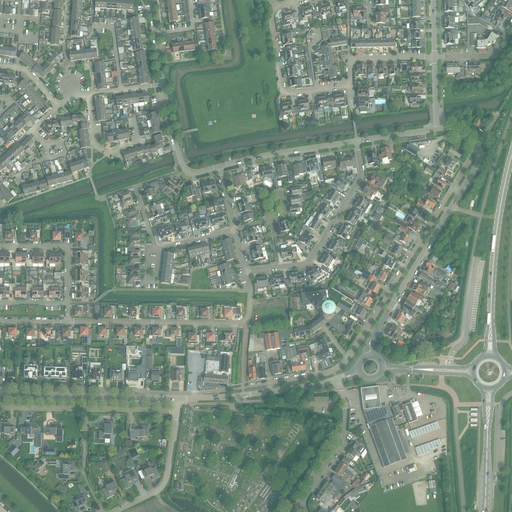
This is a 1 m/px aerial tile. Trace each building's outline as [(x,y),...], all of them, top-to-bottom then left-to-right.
[(54,9),(62,9),(62,4),(61,3),(61,0),(53,0),(54,2),(55,2),(54,9)] [(338,8),(335,8),(337,14),(347,12),(347,0),(344,0),(343,0),(342,0),(341,0),(337,1),(338,8)] [(378,10),(389,10),(389,5),(385,5),(385,1),(385,0),(375,0),(375,6),(378,6),(378,10)] [(471,11),(476,8),(474,6),(477,4),(473,0),(466,0),(467,1),(465,3),(468,6),(471,11)] [(510,12),(511,8),(511,6),(504,2),(503,4),(502,4),(500,4),(499,5),(500,6),(498,8),(504,11),(505,9),(510,12)] [(329,3),(324,5),(326,14),(331,13),(332,15),(335,15),(333,8),(331,9),(329,3)] [(199,15),(209,13),(208,8),(210,8),(210,5),(203,6),(204,9),(199,9),(199,15)] [(321,16),(326,14),(324,5),(319,6),(320,12),(317,13),(319,19),(322,18),(321,16)] [(313,18),(316,17),(315,11),(312,12),(311,6),(305,8),(308,17),(313,16),(313,18)] [(456,7),(454,7),(444,7),(444,12),(450,12),(450,15),(457,15),(456,7)] [(299,15),(300,22),(304,21),(303,18),(308,17),(305,8),(300,9),(302,15),(299,15)] [(504,11),(498,8),(497,11),(498,12),(496,16),(504,21),(507,17),(502,14),(504,11)] [(375,13),(375,19),(385,19),(385,14),(389,14),(389,10),(378,10),(378,13),(375,13)] [(293,11),(287,12),(290,22),(295,21),(295,23),(298,22),(296,11),(293,12),(293,11)] [(282,26),(285,26),(291,24),(290,22),(287,12),(282,14),(284,20),(281,20),(282,26)] [(209,13),(199,15),(200,20),(205,19),(206,22),(212,21),(211,16),(210,16),(209,13)] [(444,18),(445,23),(455,23),(455,18),(457,18),(457,15),(450,15),(450,18),(444,18)] [(499,29),(501,26),(504,21),(496,16),(495,15),(492,20),(491,19),(487,18),(485,21),(486,21),(489,23),(491,24),(489,27),(492,29),(494,30),(496,27),(499,29)] [(178,22),(177,17),(177,16),(168,17),(169,23),(173,22),(173,24),(175,24),(175,22),(178,22)] [(379,28),(384,28),(389,28),(389,24),(385,24),(385,19),(375,19),(375,24),(379,24),(379,28)] [(410,24),(411,30),(415,30),(420,30),(420,23),(415,23),(415,20),(409,21),(409,24),(410,24)] [(450,29),(451,31),(457,31),(457,28),(455,28),(455,23),(445,23),(445,29),(450,29)] [(282,40),(292,39),(291,34),(294,33),(293,30),(287,31),(287,34),(281,35),(282,40)] [(408,30),(408,39),(416,39),(421,39),(421,33),(415,33),(415,30),(411,30),(408,30)] [(455,40),(458,40),(458,34),(457,34),(457,31),(451,31),(451,34),(445,34),(445,40),(455,40)] [(488,46),(491,45),(492,42),(494,44),(499,36),(493,33),(488,40),(485,42),(476,42),(476,46),(476,49),(485,49),(485,46),(488,46)] [(289,48),(296,47),(295,43),(293,44),(292,39),(282,40),(283,46),(289,45),(289,48)] [(416,42),(416,39),(408,39),(408,42),(411,42),(411,48),(421,48),(421,42),(416,42)] [(457,48),(457,45),(455,45),(455,40),(445,40),(445,45),(451,45),(451,48),(457,48)] [(194,42),(189,43),(188,43),(189,51),(195,51),(194,47),(196,47),(196,44),(194,45),(194,42)] [(173,54),(179,53),(178,44),(177,44),(172,45),(172,48),(170,48),(171,50),(173,50),(173,54)] [(207,46),(208,51),(211,51),(211,53),(214,52),(213,51),(217,50),(216,45),(207,46)] [(318,53),(331,51),(331,48),(330,48),(330,45),(327,45),(327,46),(321,47),(321,51),(318,51),(318,53)] [(285,57),(295,55),(294,50),(296,50),(296,47),(289,48),(290,50),(284,51),(285,57)] [(19,58),(23,62),(28,56),(24,52),(22,55),(19,58)] [(51,58),(57,63),(61,59),(57,56),(55,54),(53,56),(51,58)] [(295,60),(295,55),(285,57),(286,62),(291,61),(292,64),(298,63),(298,60),(295,60)] [(28,56),(23,62),(27,66),(32,60),(28,56)] [(47,62),(50,64),(53,67),(57,63),(51,58),(47,62)] [(27,66),(31,69),(36,63),(32,60),(27,66)] [(301,70),(300,63),(298,63),(292,64),(287,65),(288,67),(286,68),(287,73),(300,71),(301,71),(301,70)] [(465,68),(465,78),(470,77),(470,71),(480,71),(480,63),(469,63),(469,68),(465,68)] [(36,67),(32,71),(37,74),(37,73),(43,79),(48,73),(49,74),(53,69),(49,66),(47,64),(42,69),(37,65),(36,67)] [(409,70),(409,74),(416,74),(416,71),(421,71),(421,64),(411,65),(411,70),(409,70)] [(362,77),(363,77),(363,79),(366,79),(366,77),(366,70),(363,70),(363,65),(357,66),(357,76),(362,75),(362,77)] [(374,65),(368,65),(368,70),(368,75),(368,79),(372,79),(374,82),(377,82),(377,77),(377,70),(374,70),(374,65)] [(378,65),(378,70),(378,75),(384,75),(384,77),(388,77),(387,69),(384,69),(384,65),(378,65)] [(389,65),(389,70),(389,75),(395,75),(395,77),(398,77),(398,69),(395,69),(395,65),(389,65)] [(459,80),(459,79),(464,78),(464,71),(460,71),(460,65),(447,65),(447,73),(458,73),(458,76),(457,77),(456,77),(456,78),(456,79),(457,80),(459,80)] [(294,80),(298,80),(301,79),(300,71),(287,73),(288,78),(294,77),(294,80)] [(416,74),(409,74),(409,78),(411,77),(411,83),(412,83),(412,84),(409,84),(416,84),(416,83),(421,83),(421,77),(416,77),(416,74)] [(17,85),(18,82),(15,82),(15,76),(10,75),(9,84),(14,85),(17,85)] [(18,86),(22,90),(28,84),(25,80),(20,85),(18,82),(17,85),(18,86)] [(299,85),(298,80),(294,80),(289,81),(290,87),(296,86),(296,89),(303,88),(302,85),(299,85)] [(22,90),(25,94),(32,88),(28,84),(22,90)] [(410,94),(411,94),(422,93),(422,87),(416,87),(416,84),(409,84),(409,87),(408,88),(408,90),(408,92),(408,93),(410,94)] [(25,94),(29,98),(35,92),(32,88),(25,94)] [(369,88),(368,88),(367,88),(363,88),(357,88),(357,97),(370,97),(369,91),(374,91),(374,88),(369,88)] [(32,102),(39,96),(35,92),(29,98),(32,102)] [(345,104),(345,106),(348,106),(347,99),(344,100),(343,94),(338,95),(340,105),(345,104)] [(95,100),(96,106),(104,105),(104,99),(106,99),(105,95),(96,96),(97,100),(95,100)] [(340,105),(338,95),(333,96),(334,101),(331,102),(332,108),(335,108),(335,106),(340,105)] [(410,104),(420,104),(420,98),(414,98),(414,95),(408,95),(408,98),(410,98),(410,104)] [(36,106),(43,100),(39,96),(32,102),(36,106)] [(317,104),(315,104),(316,111),(319,110),(318,108),(323,108),(322,97),(316,98),(317,104)] [(327,97),(322,97),(323,108),(324,108),(324,110),(332,108),(331,102),(328,102),(327,97)] [(363,102),(357,102),(358,108),(360,108),(360,112),(367,112),(367,109),(371,109),(372,108),(372,104),(371,103),(368,103),(368,102),(369,102),(369,98),(363,99),(363,102)] [(43,100),(36,106),(40,110),(46,104),(43,100)] [(298,107),(295,107),(296,114),(304,113),(302,100),(297,101),(298,107)] [(302,100),(304,113),(313,111),(312,105),(309,105),(308,100),(302,100)] [(293,114),(296,114),(295,107),(292,108),(291,102),(286,103),(288,113),(293,112),(293,114)] [(288,116),(288,113),(286,103),(281,104),(282,110),(279,110),(280,119),(283,118),(283,116),(288,116)] [(40,110),(40,111),(43,114),(50,109),(46,104),(40,110)] [(148,121),(150,121),(159,119),(158,117),(156,117),(156,113),(147,115),(148,121)] [(27,125),(31,121),(25,114),(21,118),(27,125)] [(478,128),(482,121),(474,116),(470,123),(467,121),(465,124),(470,127),(472,124),(478,128)] [(17,122),(23,128),(27,125),(21,118),(17,122)] [(150,121),(152,127),(160,126),(160,123),(158,124),(157,120),(159,119),(150,121)] [(46,135),(51,134),(50,131),(54,131),(52,121),(47,122),(47,123),(41,129),(46,135)] [(19,132),(23,128),(17,122),(13,125),(19,132)] [(19,132),(13,125),(10,123),(6,126),(9,129),(15,136),(19,132)] [(160,126),(152,127),(152,130),(150,131),(151,135),(161,132),(161,130),(159,130),(158,126),(160,126)] [(11,139),(15,136),(9,129),(8,129),(5,132),(11,139)] [(105,144),(114,142),(112,134),(107,135),(106,133),(103,134),(103,135),(105,144)] [(154,137),(156,144),(163,142),(161,137),(163,137),(162,135),(154,137)] [(29,138),(24,142),(30,148),(35,144),(29,138)] [(24,142),(20,146),(24,151),(26,152),(30,148),(24,142)] [(164,144),(163,142),(156,144),(155,144),(155,146),(157,151),(161,149),(162,153),(165,152),(162,144),(164,144)] [(24,151),(20,146),(19,144),(14,148),(20,155),(24,151)] [(409,144),(407,148),(405,150),(415,157),(419,150),(409,144)] [(144,154),(144,155),(151,153),(148,146),(144,148),(144,146),(142,147),(144,154)] [(151,146),(148,146),(151,153),(151,155),(158,152),(157,151),(155,146),(151,147),(151,146)] [(144,154),(142,147),(137,149),(137,147),(135,148),(135,150),(138,156),(144,154)] [(14,148),(10,152),(15,159),(20,155),(14,148)] [(380,149),(381,154),(381,155),(379,155),(380,160),(382,159),(382,162),(383,163),(384,164),(385,164),(389,163),(388,160),(391,160),(390,154),(390,148),(380,149)] [(128,150),(129,152),(131,158),(133,158),(134,161),(139,159),(138,156),(135,150),(131,151),(131,149),(128,150)] [(10,152),(5,156),(11,163),(15,159),(10,152)] [(122,153),(125,161),(124,161),(125,166),(127,165),(126,160),(127,160),(128,162),(132,161),(131,158),(129,152),(125,153),(124,152),(122,153)] [(376,153),(373,154),(367,155),(367,157),(364,157),(365,165),(374,164),(374,167),(378,167),(376,159),(376,153)] [(449,153),(447,155),(449,156),(448,158),(445,162),(447,162),(445,166),(447,167),(451,170),(455,163),(451,160),(452,158),(452,159),(454,156),(449,153)] [(1,160),(6,167),(11,163),(5,156),(1,160)] [(338,160),(339,166),(340,168),(353,166),(353,169),(357,169),(355,159),(352,160),(352,158),(344,159),(344,156),(339,157),(339,160),(338,160)] [(322,160),(323,165),(324,169),(330,167),(331,169),(336,168),(334,157),(329,158),(329,159),(322,160)] [(80,161),(83,170),(89,168),(86,159),(80,161)] [(309,161),(306,162),(307,167),(307,168),(308,172),(309,173),(310,172),(310,173),(318,172),(318,173),(318,175),(318,176),(318,177),(320,177),(320,181),(321,181),(323,181),(322,172),(321,167),(321,165),(317,166),(317,160),(309,161)] [(80,161),(75,163),(78,171),(83,170),(80,161)] [(293,165),(294,172),(294,175),(295,177),(299,176),(299,175),(303,174),(306,173),(305,162),(301,162),(302,164),(293,165)] [(75,163),(69,165),(72,173),(78,171),(75,163)] [(292,182),(291,172),(287,173),(286,165),(277,166),(278,174),(279,178),(287,176),(288,183),(292,182)] [(425,170),(431,175),(434,170),(427,166),(425,170)] [(266,168),(261,169),(263,178),(272,176),(272,180),(273,180),(277,179),(276,172),(275,168),(271,169),(271,167),(271,168),(266,169),(266,168)] [(247,173),(244,174),(246,181),(253,180),(255,185),(262,183),(260,174),(256,174),(256,175),(255,175),(254,171),(247,172),(247,173)] [(64,174),(66,182),(72,181),(70,172),(65,173),(64,174)] [(233,178),(236,188),(238,189),(239,187),(247,185),(244,173),(240,174),(241,176),(232,178),(232,179),(233,178)] [(435,185),(438,186),(442,189),(443,188),(444,188),(444,187),(444,186),(446,184),(439,179),(440,177),(435,174),(432,179),(437,182),(435,185)] [(373,175),(368,183),(378,189),(380,187),(381,187),(385,182),(373,175)] [(49,187),(54,185),(52,177),(46,178),(49,187)] [(0,183),(0,187),(5,183),(8,180),(7,178),(3,181),(4,182),(2,184),(1,185),(0,183)] [(177,194),(179,192),(182,188),(181,187),(183,184),(178,180),(176,183),(171,179),(167,184),(163,181),(158,183),(159,187),(162,192),(165,194),(169,188),(177,194)] [(336,190),(338,187),(343,190),(347,184),(342,180),(341,181),(339,180),(337,183),(334,181),(333,179),(325,181),(324,182),(331,186),(331,187),(336,190)] [(48,189),(45,181),(39,182),(42,191),(48,189)] [(202,185),(203,190),(204,193),(211,191),(211,192),(216,191),(214,181),(209,182),(209,183),(202,185)] [(0,187),(0,195),(2,197),(8,191),(6,189),(8,186),(5,183),(0,187)] [(155,189),(159,187),(158,183),(156,184),(156,185),(150,187),(151,190),(145,192),(147,198),(148,198),(149,200),(152,199),(153,199),(152,196),(156,195),(155,189)] [(434,186),(430,183),(428,186),(433,188),(430,194),(437,198),(441,193),(436,190),(437,189),(434,187),(434,186)] [(292,195),(295,195),(302,194),(301,188),(305,187),(305,184),(296,186),(297,189),(291,190),(291,191),(291,192),(291,193),(292,194),(292,195)] [(24,195),(30,194),(28,185),(22,187),(24,195)] [(186,191),(188,198),(193,197),(194,200),(201,199),(199,191),(195,192),(194,186),(187,188),(188,191),(186,191)] [(328,195),(337,200),(340,195),(335,192),(336,190),(331,187),(329,189),(331,190),(328,195)] [(371,187),(369,189),(366,187),(365,188),(364,188),(362,190),(363,192),(362,192),(367,195),(366,197),(370,199),(373,195),(374,196),(375,196),(377,191),(372,188),(371,187)] [(7,203),(14,198),(8,191),(2,197),(7,203)] [(117,193),(119,199),(121,198),(122,201),(131,198),(129,193),(124,194),(123,191),(117,193)] [(294,204),(301,203),(305,202),(304,197),(302,197),(302,194),(295,195),(296,198),(290,199),(290,200),(290,201),(290,203),(291,203),(291,205),(294,204)] [(324,198),(322,201),(327,204),(329,202),(334,205),(337,200),(328,195),(325,199),(324,198)] [(249,196),(247,196),(242,197),(243,200),(237,202),(240,213),(246,212),(247,215),(252,214),(253,213),(252,208),(249,208),(248,202),(250,202),(252,199),(251,196),(249,196)] [(425,204),(428,206),(432,209),(433,208),(434,207),(434,206),(436,203),(431,200),(432,199),(429,196),(427,198),(423,196),(422,198),(427,201),(425,204)] [(370,204),(371,201),(366,198),(364,200),(359,197),(357,202),(365,207),(367,209),(370,204)] [(133,204),(131,198),(122,201),(123,204),(121,205),(122,211),(129,209),(128,206),(133,204)] [(161,201),(160,202),(155,203),(156,206),(150,208),(152,213),(161,210),(160,205),(162,204),(161,201)] [(327,204),(322,201),(320,203),(322,204),(320,209),(328,214),(331,209),(326,206),(327,204)] [(357,212),(362,215),(364,213),(362,212),(365,207),(357,202),(354,207),(359,210),(357,212)] [(301,203),(294,204),(295,207),(289,208),(289,210),(289,211),(289,212),(290,213),(290,214),(291,214),(291,217),(296,216),(295,213),(300,212),(300,209),(302,209),(301,203)] [(408,214),(410,216),(414,218),(416,215),(420,217),(421,217),(424,218),(427,213),(423,211),(417,207),(417,208),(414,213),(411,211),(408,214)] [(128,218),(137,215),(135,210),(130,211),(129,209),(122,211),(124,216),(127,215),(128,218)] [(313,215),(319,218),(320,216),(325,219),(328,214),(320,209),(317,213),(315,212),(313,215)] [(163,215),(161,210),(152,213),(154,218),(159,216),(160,219),(166,217),(165,214),(163,215)] [(211,214),(208,215),(209,221),(212,220),(213,226),(218,225),(224,223),(222,218),(225,217),(224,211),(221,212),(216,213),(216,215),(211,216),(211,214)] [(361,218),(362,215),(357,212),(356,215),(351,212),(348,216),(356,221),(359,217),(361,218)] [(255,220),(254,217),(253,217),(252,214),(247,215),(242,216),(244,222),(250,220),(251,221),(255,220)] [(139,221),(137,215),(128,218),(129,221),(126,222),(128,228),(134,226),(133,223),(139,221)] [(194,218),(191,219),(192,220),(193,225),(196,224),(197,230),(202,229),(208,227),(206,222),(209,221),(208,215),(204,216),(203,215),(199,216),(194,217),(194,218)] [(314,219),(311,223),(319,228),(322,224),(317,220),(319,218),(313,215),(312,217),(314,219)] [(348,226),(354,230),(355,227),(354,226),(356,221),(348,216),(345,221),(350,224),(348,226)] [(408,226),(402,222),(397,219),(394,223),(406,230),(408,226)] [(410,225),(408,228),(416,232),(420,224),(411,219),(408,224),(410,225)] [(172,224),(173,230),(176,229),(177,235),(188,232),(186,227),(189,226),(188,220),(185,221),(185,223),(175,225),(175,223),(172,224)] [(286,232),(289,231),(289,230),(291,230),(291,229),(290,225),(289,225),(288,225),(287,221),(285,222),(284,221),(283,221),(282,222),(281,223),(282,228),(279,229),(280,236),(287,235),(286,232)] [(308,227),(306,226),(304,225),(302,227),(305,229),(310,232),(311,230),(317,233),(319,228),(311,223),(308,227)] [(164,226),(166,238),(172,236),(170,231),(173,230),(172,224),(164,226)] [(164,226),(163,225),(158,226),(158,227),(155,228),(157,234),(160,233),(161,239),(166,238),(164,226)] [(352,232),(354,230),(348,226),(347,229),(342,226),(339,230),(348,235),(350,231),(352,232)] [(29,228),(29,241),(37,241),(37,237),(39,237),(40,237),(40,228),(29,228)] [(65,228),(57,228),(53,228),(53,241),(61,241),(61,237),(65,237),(65,238),(65,232),(65,230),(65,228)] [(245,232),(246,237),(256,235),(255,229),(245,232)] [(305,233),(302,237),(311,242),(314,238),(308,235),(310,232),(305,229),(303,232),(305,233)] [(15,237),(16,237),(16,230),(10,230),(10,232),(5,232),(5,240),(13,240),(13,236),(15,237)] [(130,236),(130,239),(140,239),(140,233),(132,233),(132,230),(127,230),(127,236),(130,236)] [(345,240),(348,235),(339,230),(336,235),(341,238),(340,240),(345,244),(347,241),(345,240)] [(87,248),(87,237),(83,237),(83,233),(75,233),(75,241),(80,241),(80,244),(79,244),(79,247),(79,248),(87,248)] [(255,241),(256,244),(262,243),(261,240),(259,234),(256,235),(246,237),(248,243),(255,241)] [(405,236),(403,235),(402,237),(401,236),(401,238),(398,236),(396,237),(394,241),(401,245),(403,243),(405,244),(409,238),(405,236)] [(390,244),(392,240),(385,236),(383,240),(390,244)] [(298,240),(296,243),(301,246),(303,244),(308,247),(311,242),(302,237),(299,241),(298,240)] [(127,248),(134,248),(134,245),(140,245),(140,239),(130,239),(130,243),(127,243),(127,248)] [(333,240),(330,244),(339,250),(341,247),(343,249),(344,247),(345,247),(347,245),(345,244),(340,240),(338,243),(333,240)] [(251,249),(252,255),(262,252),(260,247),(263,246),(262,243),(256,244),(256,247),(251,249)] [(393,248),(394,248),(393,249),(392,248),(391,248),(389,251),(389,252),(398,257),(398,256),(399,257),(401,254),(400,254),(402,250),(392,243),(390,246),(393,247),(393,248)] [(339,250),(330,244),(328,249),(333,252),(331,254),(337,258),(338,255),(336,254),(339,250)] [(286,249),(288,259),(288,258),(289,259),(290,259),(291,258),(293,258),(292,254),(301,252),(302,253),(296,245),(291,246),(291,248),(286,249)] [(282,259),(288,259),(286,249),(281,249),(281,247),(278,248),(279,254),(281,254),(282,259)] [(134,248),(127,248),(127,254),(130,254),(130,257),(140,257),(140,251),(134,251),(134,248)] [(75,259),(87,259),(88,254),(89,254),(89,251),(82,251),(82,254),(75,254),(75,259)] [(266,260),(265,257),(263,258),(262,252),(252,255),(253,260),(259,259),(260,262),(266,260)] [(9,267),(12,267),(13,261),(10,261),(10,253),(4,253),(4,264),(9,264),(9,267)] [(13,261),(12,267),(16,267),(16,264),(21,264),(21,253),(21,254),(15,254),(15,261),(13,261)] [(26,267),(29,267),(29,261),(27,261),(27,254),(21,254),(21,253),(21,264),(26,264),(26,267)] [(33,264),(38,264),(38,253),(38,254),(32,254),(32,261),(29,261),(29,267),(33,267),(33,264)] [(43,267),(46,267),(46,261),(44,261),(44,254),(38,254),(38,253),(38,264),(43,264),(43,267)] [(50,264),(55,264),(55,253),(55,254),(49,254),(49,261),(46,261),(46,267),(50,267),(50,264)] [(322,258),(330,264),(333,259),(335,260),(337,258),(331,254),(330,257),(325,254),(322,258)] [(140,263),(140,257),(130,257),(130,261),(127,261),(127,266),(134,266),(134,263),(140,263)] [(322,269),(327,271),(328,272),(329,269),(330,270),(333,265),(330,264),(322,258),(319,263),(324,266),(322,269)] [(82,268),(89,268),(89,265),(88,265),(87,265),(87,259),(75,259),(75,260),(75,265),(82,265),(82,268)] [(394,263),(390,260),(388,259),(386,262),(385,262),(382,268),(384,269),(386,266),(391,269),(394,263)] [(428,263),(425,267),(430,270),(440,276),(443,278),(445,275),(451,278),(452,276),(453,273),(448,270),(446,274),(439,270),(439,271),(435,269),(435,270),(434,269),(435,267),(432,265),(428,263)] [(130,275),(140,275),(140,269),(134,269),(134,266),(127,266),(127,272),(130,272),(130,275)] [(425,267),(423,271),(431,276),(433,274),(434,275),(434,276),(439,279),(440,276),(430,270),(425,267)] [(89,271),(89,268),(82,268),(82,271),(75,271),(75,276),(87,276),(87,271),(88,271),(89,271)] [(315,268),(311,271),(316,280),(318,283),(330,275),(319,269),(317,271),(315,268)] [(373,276),(370,275),(364,271),(362,274),(374,281),(375,278),(383,282),(384,282),(386,280),(385,279),(387,276),(382,273),(384,269),(382,268),(378,274),(375,272),(373,276)] [(367,280),(370,282),(366,289),(368,290),(367,293),(369,295),(371,291),(376,294),(380,287),(373,284),(372,283),(374,281),(362,274),(356,270),(354,273),(367,281),(367,280)] [(306,278),(303,279),(304,284),(304,287),(310,286),(313,284),(312,283),(316,280),(311,271),(306,274),(307,276),(306,277),(306,278)] [(287,280),(288,286),(291,286),(290,284),(296,284),(294,273),(289,274),(290,280),(287,280)] [(294,273),(296,284),(301,283),(301,285),(304,284),(303,279),(303,278),(300,278),(300,273),(294,273)] [(434,281),(425,276),(421,273),(418,278),(423,280),(431,286),(434,281)] [(140,281),(140,275),(130,275),(130,279),(127,279),(127,284),(134,284),(134,281),(140,281)] [(273,282),(270,282),(271,288),(274,288),(274,286),(279,286),(278,275),(272,276),(273,282)] [(278,275),(279,286),(284,285),(285,287),(288,286),(287,280),(284,280),(283,275),(278,275)] [(82,285),(88,285),(89,282),(88,282),(87,282),(87,276),(75,276),(75,277),(75,282),(82,282),(82,285)] [(263,291),(263,288),(261,277),(256,278),(257,284),(254,284),(255,290),(254,294),(258,294),(258,292),(263,291)] [(261,277),(263,288),(268,287),(268,289),(271,288),(270,282),(268,283),(267,277),(261,277)] [(423,289),(426,291),(428,288),(429,289),(431,286),(423,280),(421,283),(420,283),(418,286),(423,289)] [(448,288),(454,291),(458,294),(459,287),(451,283),(448,288)] [(9,291),(12,291),(12,284),(4,284),(4,285),(4,298),(9,298),(9,291)] [(12,284),(12,291),(15,291),(15,298),(20,298),(21,298),(21,287),(16,287),(16,284),(12,284)] [(21,287),(21,298),(26,298),(26,291),(29,291),(29,284),(26,284),(26,288),(21,287)] [(37,298),(38,298),(38,288),(33,288),(33,284),(29,284),(29,291),(32,291),(32,298),(37,298)] [(38,288),(38,298),(43,298),(43,291),(46,291),(46,284),(43,284),(43,288),(38,288)] [(46,284),(46,291),(49,291),(49,298),(54,298),(54,299),(55,299),(55,288),(55,285),(46,284)] [(423,296),(426,291),(423,289),(418,286),(415,284),(411,290),(418,294),(418,293),(423,296)] [(88,293),(88,285),(82,285),(82,288),(75,288),(75,293),(74,293),(88,293)] [(326,291),(313,292),(314,300),(327,299),(326,291)] [(341,294),(353,302),(355,298),(343,291),(341,294)] [(362,291),(359,297),(357,301),(364,305),(368,307),(372,300),(367,298),(369,295),(367,293),(366,294),(362,291)] [(314,300),(313,292),(305,293),(301,294),(302,304),(308,303),(308,304),(312,303),(314,300)] [(407,299),(415,304),(417,306),(419,305),(421,301),(422,302),(424,297),(416,292),(414,295),(411,293),(407,299)] [(82,299),(82,302),(88,302),(88,293),(74,293),(75,294),(75,299),(82,299)] [(402,311),(406,314),(412,317),(415,312),(413,310),(415,307),(406,301),(402,307),(404,308),(402,311)] [(79,309),(75,309),(75,317),(83,317),(83,312),(85,312),(86,312),(88,312),(88,306),(85,306),(78,306),(79,306),(79,309)] [(355,309),(353,313),(356,315),(357,316),(362,318),(366,311),(361,309),(360,308),(357,306),(355,309)] [(105,310),(101,310),(101,315),(105,315),(105,317),(112,317),(112,313),(115,313),(115,314),(115,307),(110,307),(110,309),(105,309),(105,310)] [(139,313),(139,307),(129,307),(129,317),(136,317),(136,313),(139,313)] [(158,309),(153,309),(153,317),(160,317),(160,313),(163,313),(163,314),(163,307),(158,307),(158,309)] [(177,307),(176,317),(184,317),(184,314),(187,314),(187,307),(177,307)] [(211,307),(206,307),(206,310),(201,310),(200,318),(208,318),(208,314),(211,314),(211,307)] [(320,319),(317,321),(309,327),(294,330),(295,337),(313,333),(328,322),(344,335),(346,330),(342,326),(343,326),(338,322),(335,320),(339,316),(337,314),(336,314),(335,313),(334,313),(334,312),(334,311),(333,310),(333,309),(332,309),(331,308),(330,307),(329,307),(327,307),(326,307),(325,307),(324,308),(323,308),(322,309),(321,310),(321,311),(321,312),(320,313),(321,315),(321,316),(321,317),(322,317),(320,319)] [(240,308),(235,308),(225,308),(225,318),(232,318),(232,314),(235,314),(235,315),(235,314),(240,314),(240,315),(240,308)] [(346,312),(343,311),(339,316),(335,320),(338,322),(340,319),(341,320),(343,316),(343,315),(346,312)] [(399,325),(403,328),(408,320),(410,321),(412,317),(406,314),(404,317),(399,314),(395,320),(400,323),(399,325)] [(351,329),(353,327),(348,324),(347,324),(345,324),(344,325),(343,326),(342,326),(346,330),(344,335),(343,336),(349,339),(354,331),(351,329)] [(389,330),(400,336),(403,331),(392,325),(389,330)] [(88,328),(81,328),(81,336),(82,336),(82,345),(91,345),(91,338),(91,331),(91,332),(88,332),(88,328)] [(99,328),(99,336),(104,336),(104,338),(109,338),(109,331),(109,332),(106,332),(106,328),(99,328)] [(127,345),(127,332),(124,332),(124,328),(117,328),(117,336),(119,336),(119,339),(124,339),(124,345),(127,345)] [(135,328),(135,336),(140,336),(140,339),(145,339),(145,332),(142,332),(142,328),(135,328)] [(9,333),(6,333),(5,338),(9,338),(9,337),(14,337),(14,339),(19,339),(19,332),(19,333),(16,333),(16,329),(9,329),(9,332),(9,333)] [(34,329),(27,329),(27,337),(32,337),(32,339),(37,339),(37,332),(37,333),(34,333),(34,329)] [(50,337),(50,339),(50,345),(55,345),(55,333),(52,333),(52,329),(45,329),(45,337),(50,337)] [(70,329),(63,329),(63,337),(63,340),(66,340),(66,345),(73,345),(73,340),(73,333),(70,333),(70,329)] [(149,331),(149,336),(158,336),(158,344),(163,344),(163,339),(163,332),(163,333),(160,333),(160,329),(153,329),(153,331),(149,331)] [(171,331),(166,331),(166,338),(171,338),(171,337),(176,337),(176,339),(181,339),(181,332),(181,333),(178,333),(178,329),(171,329),(171,331)] [(278,333),(271,334),(274,350),(280,349),(278,337),(288,335),(289,329),(277,331),(278,333)] [(400,336),(389,330),(386,335),(396,341),(400,336)] [(264,333),(259,334),(259,339),(265,338),(267,351),(274,350),(271,334),(265,335),(264,333)] [(199,337),(199,338),(196,338),(196,334),(189,334),(188,344),(199,344),(199,337)] [(207,342),(206,342),(206,347),(212,347),(212,344),(217,344),(217,337),(217,338),(214,338),(214,334),(207,334),(207,342)] [(224,336),(220,336),(220,341),(224,341),(224,342),(229,342),(229,344),(235,345),(235,338),(232,338),(232,334),(224,334),(224,336)] [(311,351),(311,352),(312,357),(317,356),(319,361),(331,356),(328,349),(327,349),(324,340),(314,344),(316,349),(311,351)] [(401,349),(403,346),(404,343),(399,340),(396,346),(401,349)] [(306,346),(297,347),(298,354),(307,353),(306,346)] [(146,356),(146,349),(146,347),(126,347),(126,359),(146,359),(146,356)] [(125,356),(126,348),(117,348),(117,352),(121,352),(121,356),(125,356)] [(287,360),(294,359),(294,362),(291,363),(292,372),(298,371),(296,356),(295,348),(287,349),(287,350),(287,356),(287,360)] [(205,373),(204,386),(216,387),(216,386),(218,386),(219,384),(227,384),(228,374),(230,375),(231,369),(228,369),(230,353),(221,353),(220,360),(207,359),(206,369),(211,369),(211,370),(206,370),(206,373),(205,373)] [(296,356),(298,371),(306,370),(304,355),(296,356)] [(37,378),(37,373),(37,368),(37,366),(28,366),(28,359),(25,359),(24,378),(29,378),(32,378),(37,378)] [(66,379),(66,374),(66,366),(70,366),(70,363),(68,363),(68,359),(64,359),(63,368),(56,367),(55,379),(59,379),(62,379),(66,379)] [(252,361),(248,361),(248,368),(249,373),(249,378),(251,378),(251,380),(256,380),(256,375),(255,368),(252,368),(252,365),(252,361)] [(270,362),(271,364),(271,370),(273,370),(274,375),(282,373),(282,372),(280,361),(270,362)] [(44,371),(44,373),(44,378),(49,378),(48,379),(51,379),(51,378),(55,379),(56,367),(47,367),(48,362),(44,362),(44,366),(40,366),(40,368),(40,371),(44,371)] [(73,367),(73,374),(73,379),(74,379),(74,380),(76,380),(77,379),(82,379),(82,371),(85,371),(85,365),(87,365),(87,362),(82,362),(82,368),(73,367)] [(100,378),(100,374),(100,371),(101,371),(101,369),(104,369),(104,363),(101,363),(100,366),(94,366),(94,369),(93,369),(93,366),(90,366),(90,370),(89,370),(89,374),(91,374),(91,378),(91,380),(92,380),(92,381),(95,381),(95,380),(96,380),(96,379),(99,379),(100,378)] [(172,377),(172,382),(180,382),(180,381),(184,381),(185,376),(185,370),(178,370),(178,368),(173,368),(173,372),(172,377)] [(129,370),(129,373),(126,373),(126,377),(129,377),(129,380),(137,381),(138,370),(129,370)] [(160,370),(156,370),(152,370),(151,381),(154,381),(154,383),(159,383),(159,381),(160,370)] [(5,372),(5,378),(8,378),(8,384),(13,384),(13,379),(15,379),(15,374),(8,374),(8,372),(7,372),(5,372)] [(122,380),(122,375),(122,372),(110,372),(110,380),(122,380)] [(361,396),(363,410),(380,408),(380,407),(379,394),(378,387),(360,389),(361,396)] [(395,405),(396,407),(392,408),(395,417),(398,417),(399,419),(402,417),(400,412),(404,410),(409,424),(413,422),(417,421),(416,418),(422,415),(417,401),(411,403),(407,404),(402,406),(402,407),(401,403),(395,405)] [(398,434),(396,428),(398,427),(397,425),(395,426),(395,425),(398,424),(396,420),(393,421),(392,418),(391,418),(388,410),(386,405),(381,406),(380,407),(380,408),(363,410),(371,434),(384,468),(407,459),(405,455),(398,434)] [(110,434),(111,434),(111,429),(114,429),(114,421),(113,421),(113,422),(106,421),(106,422),(107,422),(107,425),(104,425),(104,431),(98,431),(100,431),(99,439),(105,439),(105,443),(110,444),(110,434)] [(0,423),(0,428),(0,433),(5,433),(5,435),(14,435),(14,428),(8,428),(8,422),(8,423),(0,423)] [(21,433),(21,435),(30,435),(31,434),(36,434),(36,438),(36,447),(41,447),(41,434),(39,434),(39,428),(35,428),(35,424),(33,424),(28,423),(28,422),(28,423),(27,428),(26,428),(21,428),(21,433)] [(46,435),(55,436),(55,438),(57,438),(62,438),(62,430),(60,430),(60,424),(58,424),(53,424),(53,423),(53,424),(53,429),(51,429),(46,428),(46,435)] [(148,436),(149,436),(148,436),(148,426),(141,426),(141,425),(141,430),(135,430),(135,433),(130,433),(130,440),(138,440),(138,437),(144,437),(144,436),(148,436)] [(401,433),(398,434),(405,455),(409,453),(401,433)] [(354,443),(351,448),(361,455),(362,453),(359,451),(361,448),(363,446),(362,446),(363,445),(362,442),(359,440),(358,442),(356,441),(355,444),(354,443)] [(19,451),(14,445),(13,446),(13,445),(7,451),(13,457),(19,451)] [(359,458),(361,455),(351,448),(347,453),(346,456),(352,460),(354,458),(356,455),(359,458)] [(351,462),(348,460),(344,457),(341,462),(345,465),(358,474),(359,472),(349,464),(351,462)] [(106,459),(100,463),(106,474),(112,471),(106,459)] [(70,469),(74,469),(76,469),(75,469),(75,461),(64,461),(64,462),(62,462),(62,466),(63,466),(63,474),(59,474),(59,479),(68,479),(68,475),(69,475),(70,475),(70,469)] [(38,463),(33,467),(35,470),(34,471),(37,474),(40,471),(38,470),(41,467),(38,463)] [(349,476),(352,478),(354,476),(352,474),(351,473),(346,469),(347,467),(341,463),(337,468),(349,476)] [(415,465),(406,468),(408,474),(417,470),(415,465)] [(142,479),(145,478),(145,479),(151,476),(153,481),(154,481),(153,480),(160,476),(155,468),(156,467),(151,469),(150,468),(143,472),(142,470),(138,472),(142,479)] [(334,472),(338,475),(346,480),(349,476),(337,468),(334,472)] [(137,479),(133,472),(125,477),(126,478),(122,480),(124,484),(126,489),(133,485),(134,487),(134,486),(131,481),(137,479)] [(333,480),(330,484),(327,482),(315,498),(324,504),(331,494),(336,497),(340,491),(341,492),(344,487),(348,490),(350,487),(345,484),(346,484),(345,483),(346,482),(345,481),(343,484),(341,483),(342,481),(334,475),(331,479),(333,480)] [(436,488),(435,481),(428,482),(429,489),(436,488)] [(117,488),(115,484),(114,482),(106,486),(107,487),(101,490),(102,490),(103,490),(107,499),(114,495),(114,496),(115,496),(112,491),(117,488)] [(77,486),(78,486),(82,494),(83,493),(86,492),(86,491),(86,492),(82,484),(77,486)] [(356,489),(348,494),(351,498),(358,493),(367,490),(365,485),(356,489)] [(84,511),(84,510),(82,506),(87,504),(87,503),(86,501),(89,500),(88,498),(87,495),(86,494),(82,496),(83,498),(80,500),(76,502),(76,503),(72,505),(76,511),(80,511),(84,511)]
